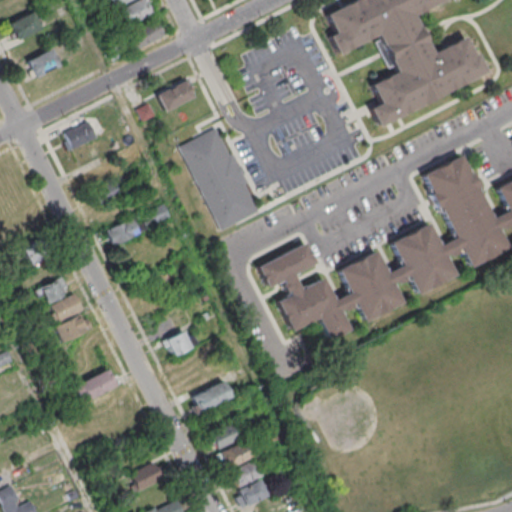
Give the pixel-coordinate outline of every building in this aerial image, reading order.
[(149,13),(142,0),(133,0),(112,11),(120,27),(149,13)] [(324,36),(333,54),(374,33),(393,73),(368,86),(377,104),(365,109),(374,127),(483,73),(473,53),(470,55),(461,37),(428,54),(409,16),(441,0),(349,0),(321,14),(331,33),(324,36)] [(13,39),(38,27),(30,11),(6,23),(13,39)] [(132,49),(160,35),(152,19),(124,33),(132,49)] [(57,64),(48,48),(23,62),(32,78),(57,64)] [(190,96),(182,79),(162,90),(170,106),(190,96)] [(61,132),(68,149),(95,137),(87,120),(61,132)] [(175,147),(217,231),(255,212),(241,184),(243,182),(239,174),(242,173),(238,165),(235,167),(229,154),(226,155),(212,128),(175,147)] [(300,244),(310,263),(287,275),(296,291),(318,280),(330,302),(346,294),(334,271),(371,253),(382,275),(399,267),(387,244),(424,225),(436,248),(452,240),(436,209),(434,210),(426,195),(428,194),(419,176),(456,156),(466,175),(469,173),(477,191),(474,192),(489,220),(502,213),(491,191),(511,179),(511,228),(509,223),(505,225),(507,228),(499,232),(498,230),(494,231),(503,249),(466,267),(457,249),(452,252),(453,254),(446,258),(445,256),(440,258),(450,276),(414,295),(404,276),(399,278),(400,280),(393,284),(392,282),(388,284),(397,303),(360,322),(351,304),(347,306),(348,308),(340,312),(339,310),(335,312),(344,331),(325,340),(314,318),(288,331),(274,303),(286,297),(278,281),(263,288),(253,268),(300,244)] [(80,173),(98,207),(120,195),(102,162),(80,173)] [(145,230),(138,214),(104,229),(111,245),(145,230)] [(25,263),(48,263),(48,245),(24,245),(25,263)] [(45,303),(67,291),(59,276),(37,288),(45,303)] [(48,302),(52,319),(78,312),(74,296),(48,302)] [(53,328),(62,344),(89,328),(79,312),(53,328)] [(163,338),(170,355),(194,345),(187,328),(163,338)] [(0,353),(0,364),(9,360),(5,352),(0,353)] [(77,402),(114,385),(106,369),(70,385),(77,402)] [(185,396),(192,413),(229,398),(222,381),(185,396)] [(237,436),(229,422),(204,435),(212,450),(237,436)] [(216,452),(224,469),(250,456),(242,440),(216,452)] [(226,472),(234,487),(258,474),(250,459),(226,472)] [(126,476),(135,493),(161,479),(151,461),(126,476)] [(266,495),(258,479),(233,491),(241,508),(266,495)] [(33,511),(29,501),(18,505),(10,485),(0,489),(0,505),(2,511),(33,511)] [(183,511),(183,510),(177,511),(170,511),(167,503),(142,511),(183,511)]
